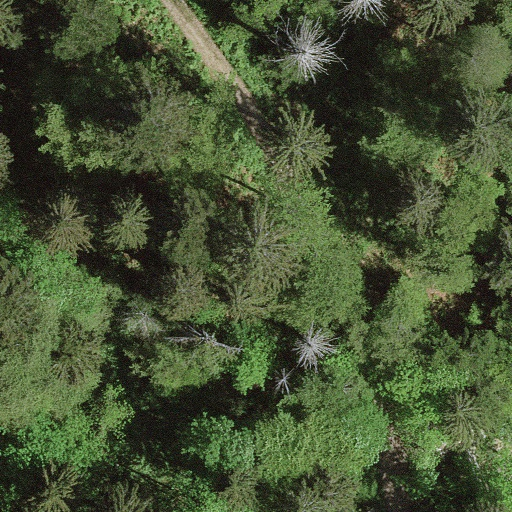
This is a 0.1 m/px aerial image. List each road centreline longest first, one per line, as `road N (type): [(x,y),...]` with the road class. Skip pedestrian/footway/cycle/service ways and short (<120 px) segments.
road 1 (track): [(337,258),(153,0)]
road 2 (track): [(337,258),(386,438),(396,511)]
